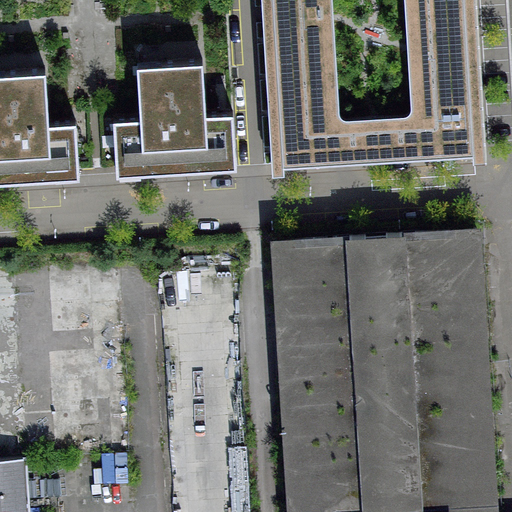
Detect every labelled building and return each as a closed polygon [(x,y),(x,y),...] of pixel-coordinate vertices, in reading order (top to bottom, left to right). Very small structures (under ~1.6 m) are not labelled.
[(473,151),(463,0),(273,0),(283,162),(473,151)] [(203,59),(138,63),(141,117),(115,118),(118,173),(237,166),(234,111),(207,113),(203,59)] [(0,180),(80,176),(77,120),(49,122),(46,70),(0,72),(0,180)] [(494,511),(477,227),(265,239),(283,511),(494,511)] [(30,511),(28,464),(0,465),(0,511),(30,511)]
